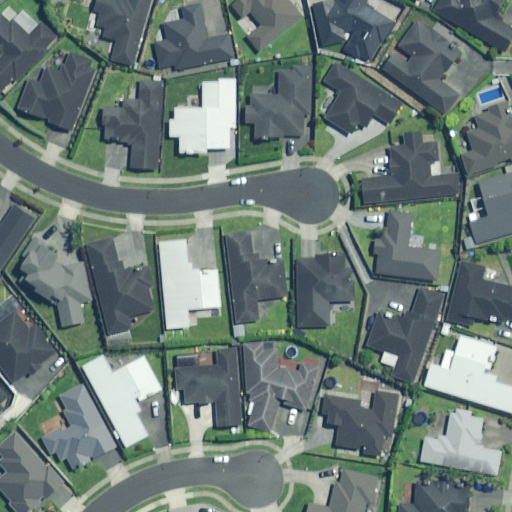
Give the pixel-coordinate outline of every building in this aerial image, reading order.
[(97,0),(95,10),(101,11),(97,25),(105,27),(102,38),(115,42),(110,61),(134,67),(151,0),(97,0)] [(289,0),(235,0),(231,4),(243,18),(251,12),(262,26),(248,37),(260,52),(303,18),(289,0)] [(347,34),(356,34),(346,49),(369,63),(394,24),(365,6),(367,2),(364,0),(339,0),(337,3),(332,1),(315,5),(325,44),(343,40),(347,34)] [(441,0),(435,11),(505,53),(511,40),(511,28),(493,17),(503,0),(441,0)] [(207,39),(201,4),(184,7),(186,20),(166,24),(169,41),(157,43),(161,68),(175,65),(175,69),(233,58),(229,35),(207,39)] [(10,23),(0,14),(0,59),(0,60),(0,59),(0,92),(1,93),(14,80),(16,81),(56,39),(40,24),(29,36),(12,20),(10,23)] [(461,53),(419,21),(399,47),(413,58),(408,64),(395,54),(385,69),(447,115),(460,97),(440,81),(461,53)] [(99,65),(70,54),(62,74),(48,69),(42,84),(32,80),(21,109),(73,130),(99,65)] [(402,104),(336,65),(325,83),(342,93),(326,120),(352,136),(359,124),(367,129),(374,117),(390,126),(402,104)] [(311,115),(312,69),(280,69),(280,96),(253,95),(252,107),(246,107),(246,123),(256,123),(256,139),(268,139),(268,136),(303,136),(304,115),(311,115)] [(163,80),(142,78),(141,101),(124,99),(123,108),(105,107),(103,140),(134,142),(132,168),(157,169),(163,80)] [(235,128),(236,80),(219,80),(219,83),(203,82),(203,109),(176,108),(176,120),(171,120),(171,137),(181,137),(180,153),(207,154),(207,149),(230,149),(230,128),(235,128)] [(511,108),(510,103),(489,110),(490,113),(476,117),(480,129),(467,133),(473,151),(461,155),(469,176),(511,161),(511,108)] [(422,144),(420,132),(405,134),(407,146),(390,148),(393,176),(360,180),(362,205),(459,194),(457,174),(431,177),(430,163),(439,162),(437,143),(422,144)] [(511,173),(482,182),(486,197),(472,201),(475,213),(469,215),(478,244),(511,233),(511,173)] [(0,273),(36,220),(15,206),(0,229),(0,273)] [(413,215),(391,212),(388,233),(383,232),(378,274),(438,281),(441,252),(409,248),(413,215)] [(149,264),(142,232),(89,244),(109,335),(133,329),(130,317),(156,311),(147,271),(136,273),(135,267),(149,264)] [(258,253),(254,254),(251,232),(228,234),(235,300),(233,300),(236,338),(254,336),(253,322),(259,321),(257,300),(287,297),(283,258),(258,261),(258,253)] [(38,239),(19,266),(26,271),(20,280),(58,307),(63,328),(85,323),(81,304),(92,301),(84,263),(64,268),(55,261),(60,254),(38,239)] [(189,263),(187,240),(160,242),(167,329),(190,327),(189,310),(221,307),(218,270),(195,272),(194,263),(189,263)] [(350,256),(316,256),(316,259),(298,259),(299,327),(330,327),(330,302),(354,302),(354,283),(351,283),(350,256)] [(487,269),(462,263),(449,321),(474,327),(476,318),(505,324),(506,319),(511,320),(511,287),(484,281),(487,269)] [(445,295),(422,288),(414,312),(409,310),(406,318),(381,310),(369,347),(385,352),(382,363),(396,367),(393,377),(415,384),(445,295)] [(29,331),(15,313),(0,324),(0,365),(17,387),(57,355),(35,327),(29,331)] [(498,346),(461,335),(456,353),(447,351),(442,367),(432,364),(425,386),(511,412),(511,386),(496,382),(498,377),(489,374),(498,346)] [(244,347),(247,401),(256,402),(249,426),(271,432),(281,398),(286,400),(285,405),(306,411),(319,367),(302,363),(300,373),(278,366),(276,350),(264,351),(264,342),(244,344),(244,347)] [(240,403),(237,348),(218,349),(220,366),(176,370),(178,390),(186,389),(187,405),(218,402),(220,427),(242,425),(240,403)] [(162,390),(144,357),(113,374),(104,356),(84,367),(127,448),(149,436),(137,414),(142,411),(138,403),(162,390)] [(361,380),(358,400),(326,396),(323,416),(330,417),(329,426),(340,428),(337,447),(365,451),(365,455),(382,458),(384,439),(391,440),(398,395),(377,392),(378,382),(364,380),(361,380)] [(38,426),(44,438),(53,456),(58,454),(62,461),(68,458),(74,470),(117,448),(85,384),(61,396),(62,399),(55,402),(58,413),(53,418),(38,426)] [(0,413),(3,410),(0,407),(10,398),(0,387),(0,413)] [(471,413),(457,410),(456,415),(451,415),(446,442),(426,438),(421,462),(478,472),(477,477),(484,478),(485,473),(497,475),(502,452),(479,447),(484,420),(470,417),(471,413)] [(46,468),(15,433),(0,446),(0,455),(4,460),(0,463),(0,464),(8,473),(0,480),(0,488),(12,501),(9,504),(16,511),(31,511),(63,484),(48,467),(46,468)] [(378,480),(342,471),(333,509),(310,504),(308,511),(365,511),(368,504),(372,505),(378,480)] [(437,479),(436,484),(419,482),(416,506),(401,504),(400,511),(469,511),(471,487),(453,485),(454,480),(437,479)]
